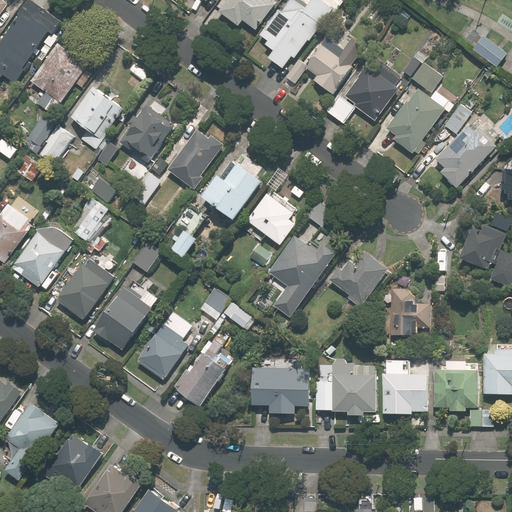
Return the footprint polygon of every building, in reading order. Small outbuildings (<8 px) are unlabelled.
[(0,0),(0,21),(14,4),(8,0),(0,0)] [(8,75),(19,83),(33,63),(31,61),(53,31),(57,34),(65,21),(34,0),(30,0),(0,42),(0,73),(6,78),(8,75)] [(246,21),(259,31),(281,3),(276,0),(229,0),(222,10),(241,26),(246,21)] [(271,59),(286,69),(295,56),(298,58),(311,39),(313,41),(337,6),(328,0),(293,0),(285,12),(281,9),(263,35),(272,41),(270,45),(277,50),(271,59)] [(511,53),(487,36),(477,49),(501,66),(511,53)] [(329,37),(314,60),(313,71),(319,75),(316,80),(337,94),(368,48),(354,39),(348,49),(329,37)] [(65,104),(93,65),(61,42),(34,79),(49,90),(39,104),(53,114),(62,102),(65,104)] [(414,77),(424,63),(417,58),(407,72),(414,77)] [(298,84),(311,66),(302,60),(289,77),(298,84)] [(135,63),(129,71),(143,83),(150,74),(135,63)] [(446,76),(427,63),(416,79),(434,92),(446,76)] [(379,121),(403,88),(370,65),(348,96),(358,103),(357,105),(379,121)] [(85,140),(99,151),(130,110),(99,86),(75,117),(92,130),(85,140)] [(450,109),(422,89),(392,129),(400,135),(396,140),(416,154),(450,109)] [(163,114),(167,108),(155,99),(151,105),(148,103),(134,122),(136,124),(126,137),(124,135),(120,140),(126,144),(129,141),(153,159),(178,126),(163,114)] [(459,135),(475,111),(463,103),(447,126),(459,135)] [(52,155),(61,161),(79,136),(47,114),(29,139),(43,149),(40,152),(49,159),(52,155)] [(461,187),(500,145),(482,130),(480,132),(472,125),(440,160),(449,167),(444,172),(461,187)] [(206,176),(219,158),(194,140),(172,169),(199,189),(208,177),(206,176)] [(46,167),(30,155),(18,171),(35,183),(46,167)] [(226,171),(233,176),(231,179),(224,174),(208,197),(241,220),(268,181),(244,164),(242,166),(234,160),(226,171)] [(280,191),(291,175),(281,168),(270,184),(280,191)] [(511,204),(511,169),(505,169),(503,191),(507,191),(506,204),(511,204)] [(147,204),(163,182),(152,174),(136,195),(147,204)] [(104,176),(94,189),(111,202),(121,189),(104,176)] [(300,210),(275,190),(252,220),(284,245),(300,225),(293,220),(300,210)] [(0,256),(10,263),(37,226),(32,223),(40,211),(18,195),(0,220),(0,256)] [(114,209),(98,198),(73,232),(67,227),(65,231),(78,241),(82,235),(90,241),(114,209)] [(328,217),(334,211),(323,201),(311,215),(326,227),(332,220),(328,217)] [(180,221),(197,235),(212,217),(195,203),(180,221)] [(498,265),(511,233),(489,224),(487,230),(477,226),(464,258),(493,269),(495,264),(498,265)] [(49,288),(56,278),(52,275),(78,241),(61,229),(44,229),(16,267),(43,287),(45,286),(49,288)] [(294,317),(341,253),(331,246),(333,242),(327,238),(329,235),(321,229),(317,234),(310,229),(304,237),(301,235),(274,272),(292,285),(277,305),(294,317)] [(197,235),(190,230),(185,238),(180,235),(177,239),(181,242),(176,249),(189,258),(203,239),(197,235)] [(110,242),(100,234),(81,258),(87,263),(58,300),(86,321),(120,278),(104,266),(106,263),(98,257),(110,242)] [(151,271),(165,251),(150,241),(136,261),(151,271)] [(274,254),(261,244),(251,256),(265,266),(274,254)] [(350,297),(358,303),(363,297),(368,302),(392,270),(367,251),(360,261),(354,256),(345,268),(343,267),(333,280),(352,294),(350,297)] [(509,257),(504,254),(494,277),(511,284),(511,252),(509,257)] [(129,351),(163,298),(153,292),(147,300),(126,286),(98,331),(129,351)] [(234,301),(235,298),(217,287),(204,308),(222,319),(227,312),(234,301)] [(424,301),(418,301),(418,300),(418,299),(418,298),(418,297),(418,296),(417,296),(417,295),(417,294),(416,294),(416,293),(415,292),(414,291),(413,290),(412,290),(412,289),(411,289),(410,289),(409,289),(395,288),(393,335),(423,336),(424,301)] [(260,319),(234,302),(226,313),(253,330),(260,319)] [(185,340),(196,325),(177,311),(143,357),(170,377),(194,346),(185,340)] [(204,352),(208,355),(199,367),(195,364),(177,387),(205,406),(238,358),(224,349),(230,340),(225,337),(211,343),(204,352)] [(489,392),(511,392),(511,352),(490,352),(489,392)] [(382,364),(361,364),(361,362),(353,361),(351,357),(341,357),(339,363),(338,363),(337,409),(352,410),(352,414),(368,414),(369,411),(381,411),(382,364)] [(484,369),(440,368),(439,406),(454,406),(454,410),(470,410),(470,406),(483,407),(484,369)] [(313,406),(314,369),(291,369),(291,372),(275,371),(274,412),(299,412),(299,406),(313,406)] [(416,413),(416,411),(432,411),(432,372),(389,372),(388,410),(388,413),(416,413)] [(0,426),(25,390),(12,381),(8,387),(0,381),(0,426)] [(274,382),(258,381),(257,400),(274,400),(274,382)] [(35,402),(11,438),(25,448),(9,470),(24,480),(62,423),(49,414),(51,412),(35,402)] [(484,426),(484,409),(474,409),(474,426),(484,426)] [(496,409),(486,409),(486,426),(496,426),(496,409)] [(78,499),(109,452),(74,429),(43,475),(78,499)] [(126,511),(147,483),(118,463),(88,504),(99,511),(126,511)] [(183,511),(185,510),(154,487),(134,511),(183,511)] [(376,488),(365,488),(365,506),(362,506),(361,511),(395,511),(396,510),(378,510),(378,507),(376,507),(376,488)] [(318,511),(319,495),(307,494),(306,511),(310,511),(318,511)] [(436,511),(437,503),(430,503),(430,497),(425,497),(425,509),(412,508),(411,511),(436,511)] [(225,511),(231,511),(232,499),(224,498),(223,511),(225,511)]
